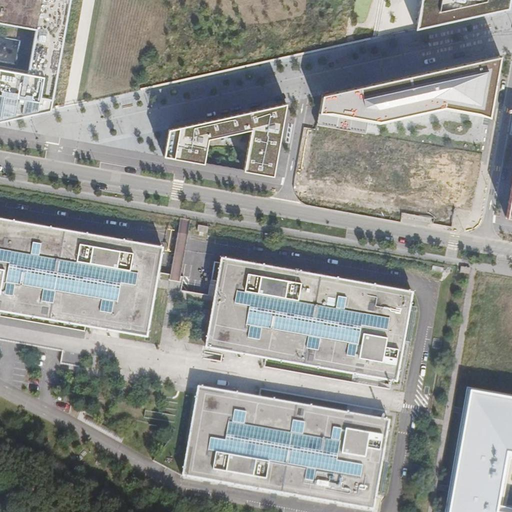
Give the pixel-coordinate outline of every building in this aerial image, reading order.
[(50,111),(52,103),(69,0),(0,0),(0,121),(34,114),(50,111)] [(510,0),(419,0),(415,30),(437,25),(508,9),(510,0)] [(322,95),(316,125),(366,134),(368,122),(379,124),(442,107),(489,118),(500,55),(405,76),(322,95)] [(286,103),(169,129),(164,156),(203,163),(208,139),(250,130),(243,170),(273,176),(286,103)] [(163,249),(0,221),(0,310),(148,336),(163,249)] [(219,258),(204,348),(395,381),(410,290),(219,258)] [(64,352),(63,363),(80,364),(81,353),(64,352)] [(511,511),(511,391),(467,384),(444,511),(511,511)] [(388,422),(198,387),(196,396),(182,474),(181,477),(372,511),(388,422)]
